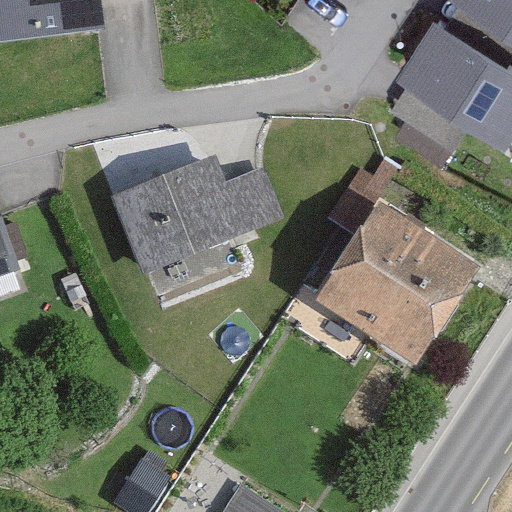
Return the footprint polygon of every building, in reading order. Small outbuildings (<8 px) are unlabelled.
[(0,0),(0,46),(87,36),(83,3),(105,0),(0,0)] [(511,0),(452,0),(511,38),(511,0)] [(511,108),(511,70),(426,15),(388,73),(492,140),(511,108)] [(211,187),(202,164),(102,202),(131,278),(272,225),(252,172),(211,187)] [(465,273),(364,208),(299,308),(399,373),(465,273)] [(140,511),(160,485),(134,466),(107,502),(120,511),(140,511)] [(263,511),(231,493),(219,511),(263,511)]
